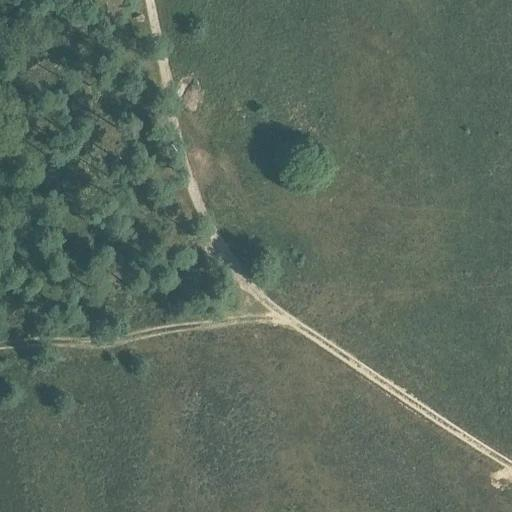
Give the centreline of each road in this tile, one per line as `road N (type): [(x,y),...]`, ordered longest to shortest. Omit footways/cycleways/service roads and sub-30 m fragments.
road 1 (track): [(511,472),(274,313),(0,341)]
road 2 (track): [(274,313),(204,236),(140,0)]
